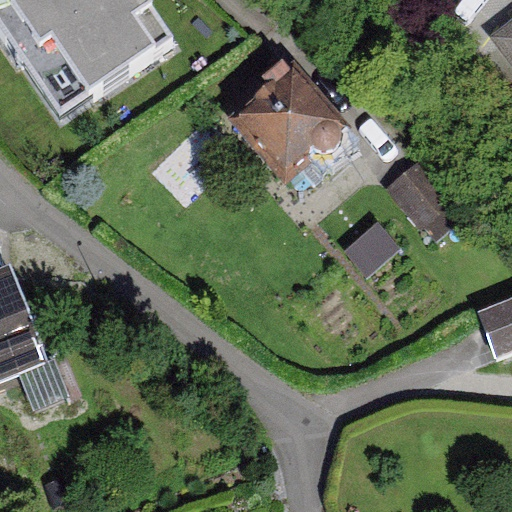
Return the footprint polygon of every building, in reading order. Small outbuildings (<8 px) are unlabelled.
[(0,0),(0,31),(61,124),(175,49),(141,0),(0,0)] [(511,25),(491,41),(511,69),(511,25)] [(350,122),(296,62),(240,114),(292,175),(350,122)] [(454,197),(421,155),(397,177),(429,220),(454,197)] [(11,273),(0,277),(0,390),(51,369),(11,273)] [(511,298),(484,309),(497,349),(511,343),(511,298)]
